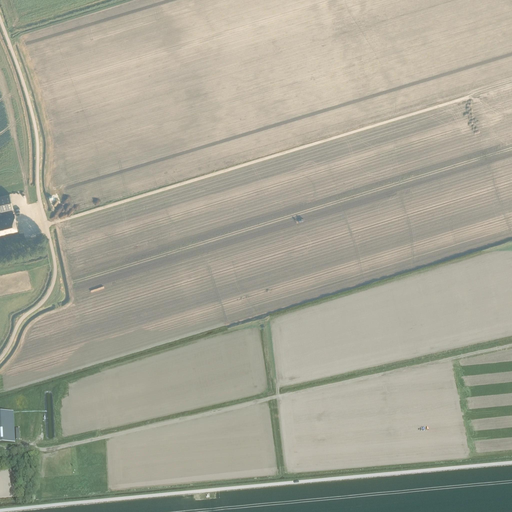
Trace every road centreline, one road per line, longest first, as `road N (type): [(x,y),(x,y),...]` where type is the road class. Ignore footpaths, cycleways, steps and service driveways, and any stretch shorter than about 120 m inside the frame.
road 1 (track): [(45,224),(468,97)]
road 2 (unclassified): [(0,358),(20,319),(49,292),(55,271),(37,188),(35,127),(0,18)]
